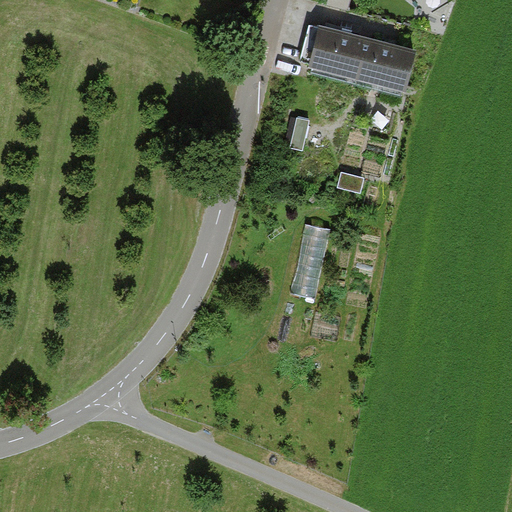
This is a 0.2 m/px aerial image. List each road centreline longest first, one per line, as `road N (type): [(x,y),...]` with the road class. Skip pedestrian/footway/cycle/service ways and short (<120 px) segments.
road 1 (unclassified): [(273,0),(213,243),(191,294),(105,396)]
road 2 (unclassified): [(105,396),(126,414),(349,511)]
